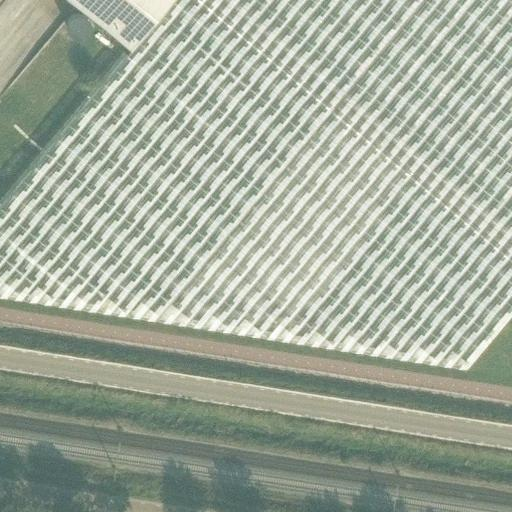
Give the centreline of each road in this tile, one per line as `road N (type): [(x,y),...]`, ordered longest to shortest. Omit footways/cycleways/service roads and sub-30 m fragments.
road 1 (tertiary): [(511,437),(0,357)]
road 2 (unclassified): [(136,511),(0,491)]
